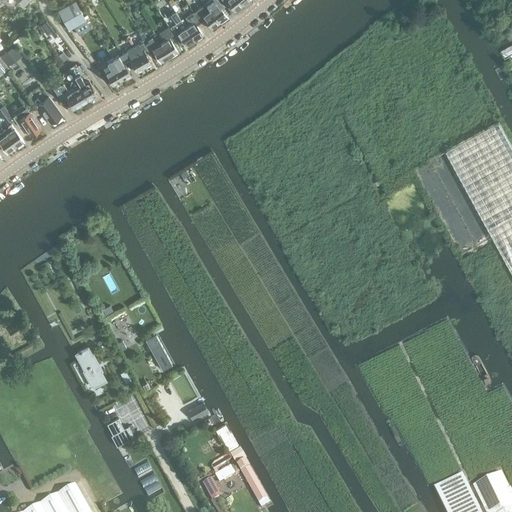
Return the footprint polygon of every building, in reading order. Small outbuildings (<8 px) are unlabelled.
[(227,17),(221,9),(223,7),(218,0),(209,0),(205,3),(206,5),(210,10),(220,23),(227,17)] [(221,0),(225,4),(227,3),(234,11),(242,5),(238,0),(221,0)] [(75,1),(58,10),(68,29),(85,20),(75,1)] [(179,8),(175,1),(171,4),(175,11),(179,8)] [(220,23),(210,10),(206,5),(205,3),(193,12),(199,20),(203,17),(212,29),(220,23)] [(139,8),(133,11),(138,20),(141,18),(139,13),(141,12),(139,8)] [(195,40),(186,27),(181,19),(175,11),(170,14),(176,22),(170,26),(172,29),(172,30),(176,36),(178,34),(179,36),(186,47),(195,40)] [(193,12),(185,17),(190,24),(195,21),(196,23),(199,20),(193,12)] [(58,35),(46,20),(40,25),(48,36),(51,33),(54,38),(58,35)] [(195,21),(190,24),(186,27),(195,40),(204,35),(196,23),(195,21)] [(178,52),(168,35),(172,33),(168,26),(159,32),(165,41),(162,43),(170,56),(178,52)] [(157,46),(153,39),(152,37),(148,39),(145,33),(140,36),(143,41),(149,52),(150,51),(151,53),(154,51),(161,62),(170,56),(162,43),(157,46)] [(143,41),(133,47),(144,67),(152,63),(146,53),(149,52),(143,41)] [(1,55),(8,65),(21,56),(14,46),(1,55)] [(133,47),(127,51),(122,54),(126,61),(128,59),(136,72),(144,67),(133,47)] [(130,75),(123,62),(126,61),(122,54),(119,56),(118,56),(110,61),(122,80),(130,75)] [(122,80),(110,61),(108,62),(111,68),(105,72),(113,86),(114,85),(115,86),(119,83),(119,82),(122,80)] [(79,73),(74,76),(75,77),(80,86),(87,99),(96,94),(88,81),(85,83),(79,73)] [(63,82),(53,88),(60,99),(64,96),(71,108),(84,101),(87,99),(80,86),(75,77),(74,79),(71,81),(70,84),(72,86),(73,87),(67,90),(63,82)] [(34,99),(51,122),(61,114),(48,96),(41,102),(37,97),(34,99)] [(0,112),(6,122),(12,118),(4,105),(0,107),(0,112)] [(20,126),(22,124),(30,136),(41,129),(33,116),(32,116),(26,107),(13,116),(20,126)] [(511,145),(498,121),(444,151),(511,271),(511,145)] [(12,124),(8,127),(4,129),(15,146),(24,141),(15,127),(14,128),(12,124)] [(4,129),(0,131),(0,141),(7,152),(15,146),(4,129)] [(172,364),(156,334),(146,340),(162,369),(172,364)] [(76,353),(94,386),(105,380),(87,347),(76,353)] [(205,400),(188,409),(194,420),(210,411),(205,400)] [(112,435),(124,429),(118,417),(106,423),(112,435)] [(229,453),(238,448),(225,425),(216,430),(229,453)] [(246,462),(238,467),(258,502),(266,497),(246,462)] [(220,481),(237,473),(233,464),(216,472),(220,481)] [(511,511),(511,493),(501,472),(473,486),(485,511),(511,511)] [(156,474),(141,479),(147,493),(161,488),(156,474)] [(481,511),(463,474),(435,488),(446,511),(481,511)] [(203,484),(212,501),(221,496),(211,479),(203,484)] [(89,511),(75,484),(25,511),(89,511)]
